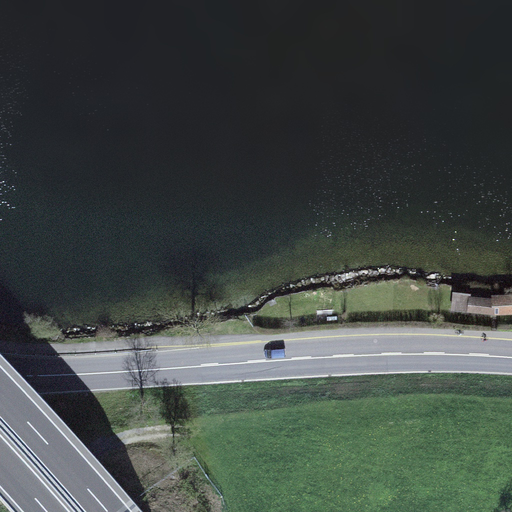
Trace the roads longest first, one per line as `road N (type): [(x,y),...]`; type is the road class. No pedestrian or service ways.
road 1 (primary): [(0,370),(93,373),(400,353),(511,357)]
road 2 (track): [(41,511),(103,449),(183,430)]
road 3 (motorway): [(109,511),(0,391)]
